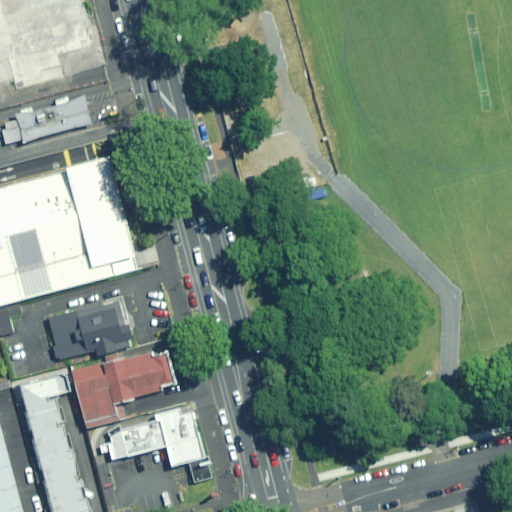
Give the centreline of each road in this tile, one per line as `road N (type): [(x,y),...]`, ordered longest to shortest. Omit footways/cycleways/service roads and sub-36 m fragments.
road 1 (secondary): [(143,0),(270,511)]
road 2 (residential): [(312,511),(511,456)]
